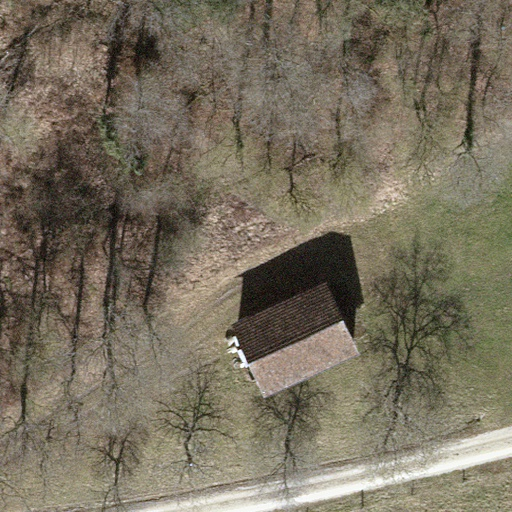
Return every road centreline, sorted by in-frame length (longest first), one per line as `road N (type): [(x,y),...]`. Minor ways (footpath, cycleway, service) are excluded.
road 1 (track): [(330,222),(185,337),(0,450)]
road 2 (track): [(511,425),(120,511)]
